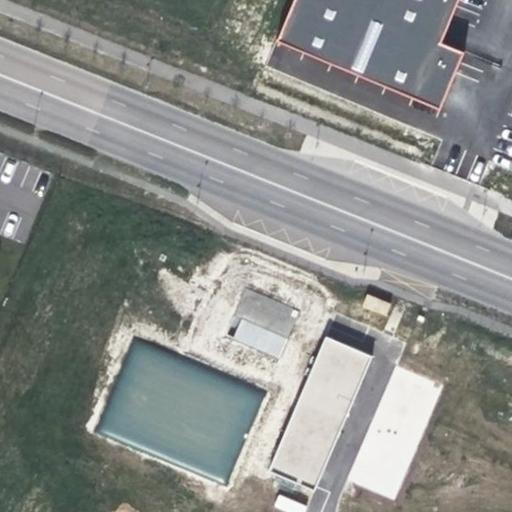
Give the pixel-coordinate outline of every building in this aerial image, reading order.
[(291,0),(276,40),(438,113),(459,53),(437,45),(455,0),(291,0)] [(229,338),(280,357),(298,310),(247,290),(229,338)] [(362,308),(386,315),(390,302),(365,295),(362,308)] [(278,465),(320,480),(371,354),(326,332),(278,465)] [(348,481),(396,500),(441,384),(393,365),(348,481)]
